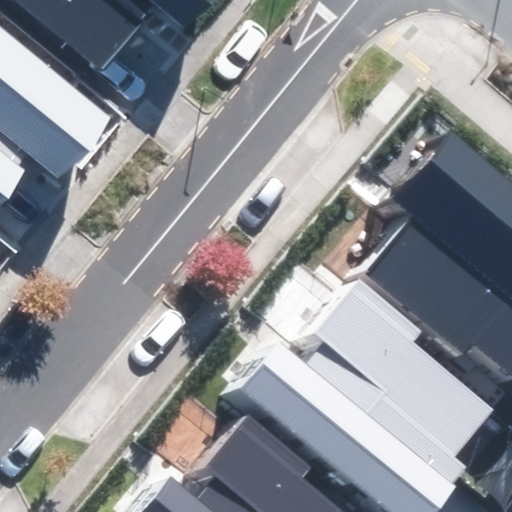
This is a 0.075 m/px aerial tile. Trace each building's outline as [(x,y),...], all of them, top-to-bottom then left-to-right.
[(14,0),(102,70),(156,4),(184,27),(205,0),(14,0)] [(0,201),(32,163),(59,185),(110,123),(0,32),(0,201)] [(473,346),(511,378),(511,180),(451,129),(394,196),(417,215),(364,277),(462,359),(473,346)] [(239,393),(388,511),(431,511),(465,470),(453,461),(492,413),(408,346),(417,335),(350,282),(306,337),(318,347),(302,367),(276,347),(239,393)] [(144,511),(343,511),(303,480),(312,468),(245,415),(200,470),(213,480),(196,501),(170,480),(144,511)]
